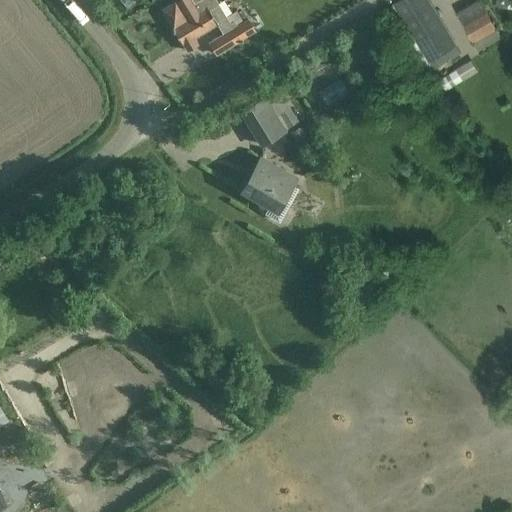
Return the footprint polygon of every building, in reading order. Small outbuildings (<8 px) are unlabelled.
[(209,10),(218,5),(215,0),(179,0),(162,10),(173,28),(171,30),(173,32),(174,31),(183,45),(187,51),(198,44),(194,38),(218,24),(209,10)] [(397,0),(392,4),(427,60),(433,69),(460,51),(427,0),(397,0)] [(480,0),(456,14),(471,43),(496,29),(480,0)] [(255,31),(247,19),(210,41),(218,54),(241,41),(242,42),(243,41),(242,39),(255,31)] [(476,81),(490,75),(486,65),(452,80),(458,93),(477,85),(476,81)] [(284,130),(265,99),(243,113),(262,144),(284,130)] [(276,210),(295,177),(262,158),(243,191),(276,210)] [(18,409),(0,420),(0,429),(8,442),(30,429),(18,409)]
